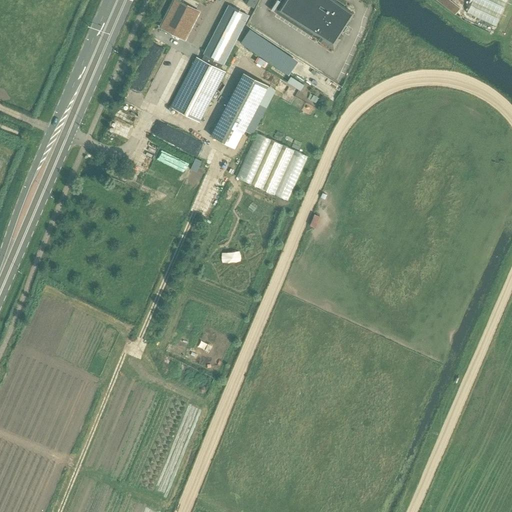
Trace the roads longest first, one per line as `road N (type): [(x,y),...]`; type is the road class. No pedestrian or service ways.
road 1 (primary): [(0,303),(130,0)]
road 2 (track): [(193,212),(140,337),(123,354),(59,511)]
road 3 (primary): [(109,0),(0,259)]
road 4 (unknown): [(357,0),(350,38),(329,56),(286,33),(264,11),(266,0)]
